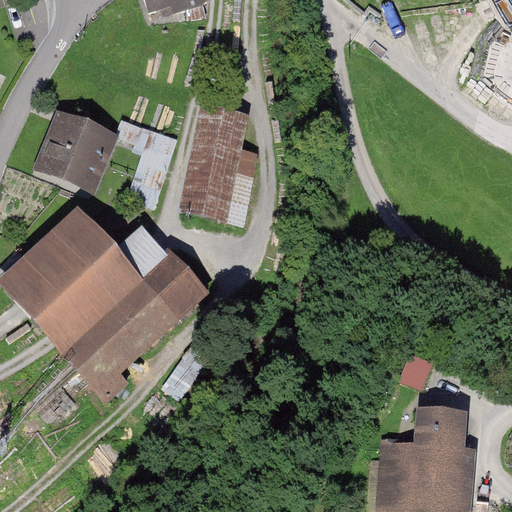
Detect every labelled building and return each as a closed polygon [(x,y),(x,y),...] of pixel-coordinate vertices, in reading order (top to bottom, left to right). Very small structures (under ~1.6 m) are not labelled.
[(177,0),(145,0),(153,21),(181,10),(177,0)] [(177,0),(181,10),(208,0),(177,0)] [(199,101),(177,216),(230,226),(251,111),(199,101)] [(29,164),(97,196),(124,137),(56,106),(29,164)] [(79,213),(1,281),(68,358),(146,291),(79,213)] [(105,400),(196,321),(160,279),(68,358),(105,400)] [(430,367),(414,361),(404,384),(421,391),(430,367)] [(374,511),(463,511),(472,417),(420,412),(417,443),(381,440),(374,511)]
